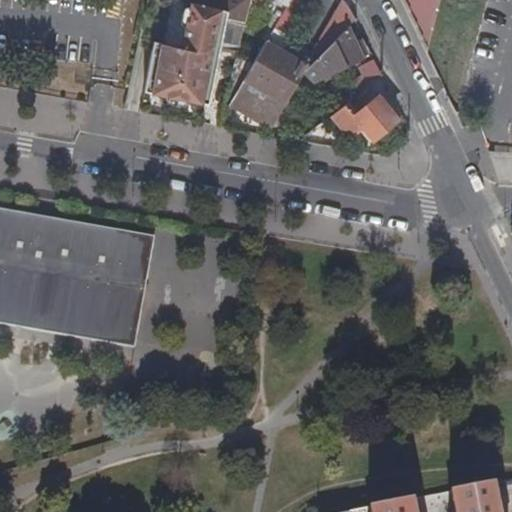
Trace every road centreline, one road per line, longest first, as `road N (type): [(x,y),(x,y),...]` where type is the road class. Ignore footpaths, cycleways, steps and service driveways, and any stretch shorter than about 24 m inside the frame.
road 1 (residential): [(468,207),(0,144)]
road 2 (residential): [(468,207),(369,0)]
